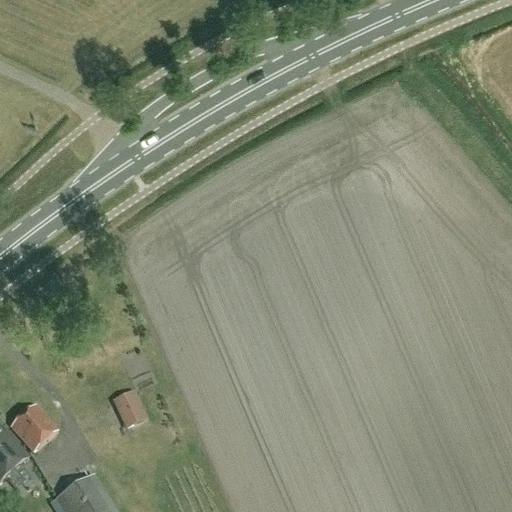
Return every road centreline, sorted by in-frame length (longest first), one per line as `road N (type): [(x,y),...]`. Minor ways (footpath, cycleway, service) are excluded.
road 1 (unclassified): [(370,30),(285,43),(202,77),(115,142),(78,199)]
road 2 (primary): [(78,199),(208,114),(370,30)]
